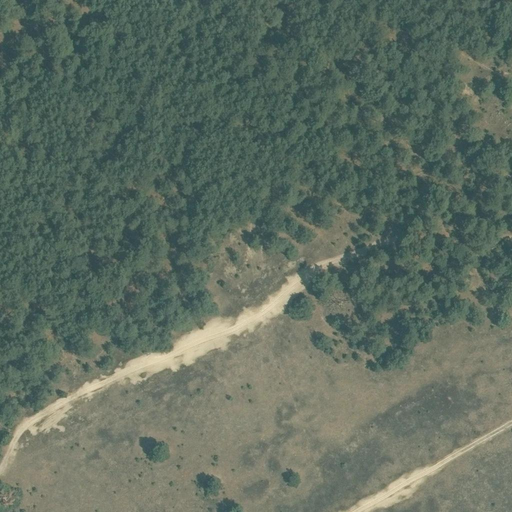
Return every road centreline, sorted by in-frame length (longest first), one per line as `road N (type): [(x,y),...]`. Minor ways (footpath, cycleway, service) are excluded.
road 1 (track): [(0,457),(30,425),(78,396),(241,321),(339,259),(416,235),(511,239)]
road 2 (track): [(354,511),(511,423)]
